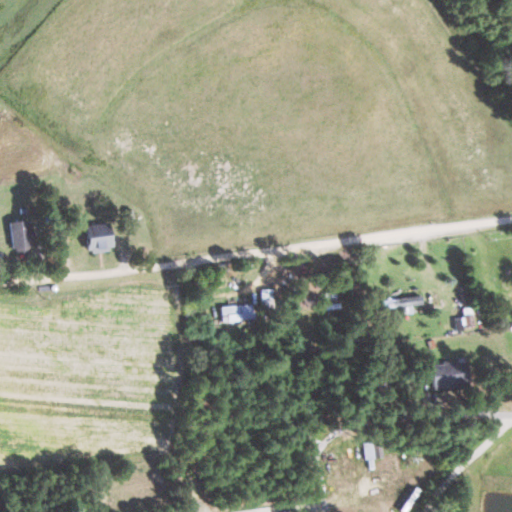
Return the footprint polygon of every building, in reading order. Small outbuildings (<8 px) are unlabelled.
[(26,220),(8,223),(13,252),(31,249),(26,220)] [(111,250),(109,223),(84,225),(87,252),(111,250)] [(422,306),(422,297),(380,299),(380,308),(422,306)] [(222,321),(253,320),(253,305),(221,306),(222,321)] [(465,359),(430,364),(434,389),(468,384),(465,359)] [(365,459),(384,456),(382,440),(363,443),(365,459)]
